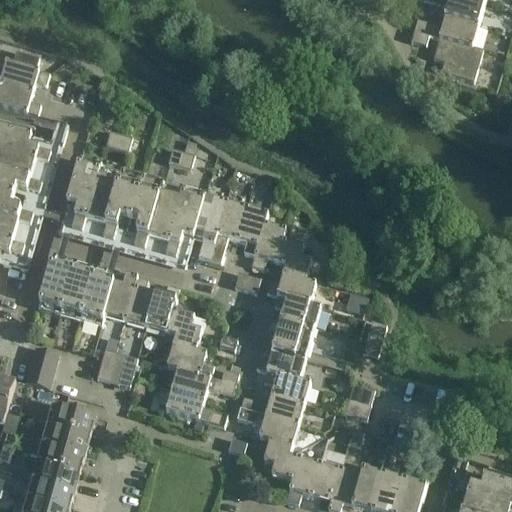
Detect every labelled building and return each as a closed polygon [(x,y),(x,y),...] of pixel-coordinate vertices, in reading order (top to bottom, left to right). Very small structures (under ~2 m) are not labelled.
[(478,31),(484,10),(448,0),(424,0),(423,5),(448,12),(445,21),(478,31)] [(448,0),(484,10),(486,0),(448,0)] [(472,51),(478,31),(445,21),(442,31),(417,24),(414,35),(429,40),(439,43),(439,42),(472,52),(472,51)] [(426,51),(429,40),(414,35),(411,46),(426,51)] [(483,54),(472,51),(472,52),(439,42),(439,43),(433,64),(444,67),(441,77),(474,86),(483,54)] [(6,66),(0,87),(0,88),(33,97),(35,88),(46,91),(49,79),(36,75),(39,63),(16,56),(12,68),(6,66)] [(0,88),(0,111),(37,122),(40,110),(30,107),(33,97),(0,88)] [(51,147),(63,150),(68,131),(57,128),(51,147)] [(0,253),(11,214),(1,211),(6,192),(17,195),(29,152),(18,149),(21,139),(0,132),(0,253)] [(117,155),(121,140),(109,136),(105,152),(117,155)] [(121,140),(117,155),(127,158),(132,143),(121,140)] [(179,173),(184,157),(172,154),(168,170),(179,173)] [(184,157),(179,173),(191,176),(195,160),(184,157)] [(79,166),(70,199),(80,202),(77,212),(120,224),(123,213),(142,219),(140,229),(183,242),(186,231),(205,237),(198,262),(209,265),(225,207),(79,166)] [(246,213),(225,207),(209,265),(221,268),(227,243),(237,245),(246,213)] [(267,219),(246,213),(237,245),(247,248),(244,258),(254,262),(251,272),(252,272),(267,219)] [(267,219),(252,272),(263,275),(266,265),(276,267),(285,235),(265,230),(268,219),(267,219)] [(122,235),(133,239),(136,226),(125,222),(122,235)] [(285,235),(276,267),(286,270),(283,280),(316,289),(316,288),(306,285),(311,265),(301,262),(303,251),(283,246),(286,235),(285,235)] [(50,269),(38,313),(59,319),(71,276),(50,269)] [(92,281),(71,276),(59,319),(80,325),(92,281)] [(246,296),(250,281),(239,278),(235,293),(246,296)] [(137,282),(126,279),(125,279),(122,290),(113,287),(101,331),(102,331),(104,321),(124,327),(137,282)] [(270,286),(266,297),(276,300),(320,313),(321,312),(310,309),(316,289),(283,280),(280,289),(270,286)] [(113,287),(92,281),(80,325),(101,331),(113,287)] [(250,281),(246,296),(257,299),(261,284),(250,281)] [(148,286),(137,282),(124,327),(145,332),(155,299),(145,296),(148,286)] [(145,332),(166,338),(172,315),(178,294),(167,291),(165,302),(155,299),(145,332)] [(276,300),(274,312),(273,312),(284,315),(281,325),(314,334),(320,313),(276,300)] [(173,350),(206,359),(206,358),(196,356),(202,335),(191,332),(194,321),(172,315),(166,338),(175,341),(173,350)] [(350,332),(362,336),(365,325),(354,322),(350,332)] [(259,362),(258,368),(256,374),(267,377),(264,388),(274,391),(271,400),(304,409),(310,387),(300,385),(308,354),(311,344),(314,334),(281,325),(276,345),(270,365),(259,362)] [(368,338),(383,342),(386,331),(371,326),(368,338)] [(383,342),(368,338),(365,348),(380,352),(383,342)] [(219,352),(234,357),(237,345),(223,341),(219,352)] [(347,343),(343,354),(356,358),(359,346),(347,343)] [(362,359),(377,363),(380,352),(365,348),(362,359)] [(173,350),(167,371),(235,390),(238,379),(223,375),(221,385),(211,382),(214,372),(203,369),(206,359),(173,350)] [(32,365),(55,372),(59,359),(35,353),(32,365)] [(107,386),(116,357),(104,354),(96,383),(107,386)] [(116,357),(107,386),(118,390),(126,360),(116,357)] [(126,360),(118,390),(129,393),(137,363),(126,360)] [(29,376),(52,383),(55,372),(32,365),(29,376)] [(171,395),(204,404),(207,394),(232,401),(235,390),(167,371),(167,372),(177,375),(171,395)] [(52,383),(29,376),(25,388),(49,394),(52,383)] [(0,427),(3,429),(3,428),(6,418),(16,385),(0,380),(0,427)] [(364,393),(353,390),(349,405),(360,408),(364,393)] [(374,396),(364,393),(360,408),(370,411),(374,396)] [(165,416),(206,428),(224,433),(227,420),(202,413),(204,404),(171,395),(165,416)] [(298,430),(304,409),(271,400),(268,409),(243,402),(240,414),(298,430)] [(349,405),(345,420),(355,423),(360,408),(349,405)] [(355,423),(366,426),(370,411),(360,408),(355,423)] [(48,428),(91,440),(96,421),(53,409),(48,428)] [(293,451),(298,430),(240,414),(237,424),(262,431),(259,441),(293,451)] [(85,459),(91,440),(48,428),(42,447),(85,459)] [(348,449),(360,452),(364,437),(352,434),(348,449)] [(286,507),(287,507),(299,463),(290,461),(293,451),(259,441),(259,442),(270,445),(264,466),(274,469),(271,480),(292,485),(286,507)] [(228,456),(243,460),(247,448),(231,444),(228,456)] [(1,455),(12,458),(15,448),(4,445),(1,455)] [(80,478),(85,459),(42,447),(37,465),(80,478)] [(392,452),(388,451),(381,472),(386,473),(392,452)] [(511,511),(511,468),(489,462),(459,454),(453,472),(454,472),(454,473),(464,476),(467,466),(486,471),(484,481),(494,484),(491,495),(481,492),(474,511),(511,511)] [(12,458),(1,455),(0,460),(0,465),(9,468),(12,458)] [(393,472),(398,459),(391,457),(387,469),(393,472)] [(287,507),(299,510),(302,499),(310,502),(320,469),(299,463),(287,507)] [(75,496),(80,478),(37,465),(32,484),(75,496)] [(318,511),(330,511),(341,475),(320,469),(310,502),(321,505),(318,511)] [(330,511),(342,511),(343,511),(347,511),(352,511),(364,470),(361,480),(341,475),(330,511)] [(352,511),(375,511),(385,476),(364,470),(352,511)] [(375,511),(397,511),(406,481),(385,476),(375,511)] [(421,511),(428,487),(406,481),(397,511),(421,511)] [(62,511),(70,511),(75,496),(32,484),(27,502),(62,511)] [(62,511),(27,502),(24,511),(62,511)]
